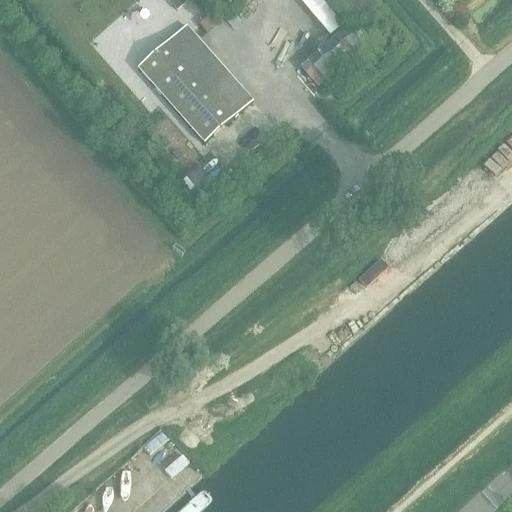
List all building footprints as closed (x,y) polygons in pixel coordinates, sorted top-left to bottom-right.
[(186,0),(174,0),(170,4),(176,12),(188,2),(186,0)] [(316,0),(278,0),(308,34),(330,16),(316,0)] [(207,17),(198,26),(206,34),(215,26),(207,17)] [(204,145),(252,103),(186,28),(138,70),(204,145)] [(340,65),(358,49),(346,35),(335,44),(341,52),(334,58),(340,65)]
